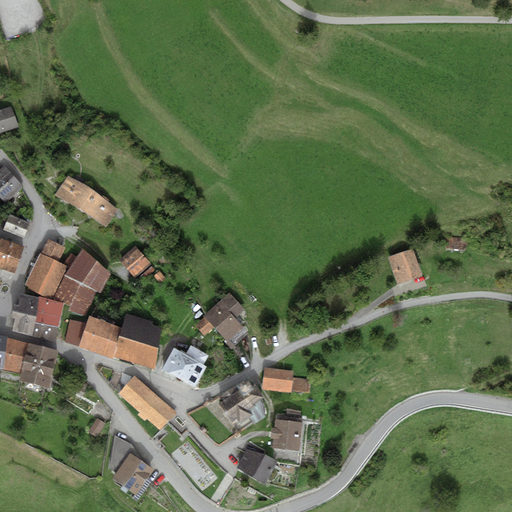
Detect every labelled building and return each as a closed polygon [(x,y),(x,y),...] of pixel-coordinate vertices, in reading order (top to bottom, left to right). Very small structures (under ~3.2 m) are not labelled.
[(11,106),(0,109),(0,132),(18,127),(11,106)] [(23,187),(4,166),(0,169),(0,196),(6,203),(23,187)] [(93,189),(68,176),(55,195),(80,209),(106,227),(118,209),(93,189)] [(30,222),(9,214),(3,228),(24,237),(30,222)] [(467,238),(446,236),(445,248),(466,250),(467,238)] [(24,247),(1,238),(0,241),(0,268),(14,273),(24,247)] [(66,248),(48,239),(25,285),(28,287),(27,289),(52,299),(68,267),(58,261),(66,248)] [(170,242),(166,245),(171,250),(174,247),(170,242)] [(135,246),(119,260),(134,278),(151,263),(135,246)] [(112,275),(82,249),(77,257),(71,267),(66,275),(97,291),(101,293),(112,275)] [(413,249),(388,257),(398,285),(423,276),(413,249)] [(71,267),(77,257),(72,253),(65,263),(71,267)] [(166,278),(160,271),(154,276),(160,283),(166,278)] [(97,291),(66,275),(54,299),(71,305),(69,311),(85,316),(97,291)] [(39,297),(20,293),(18,305),(14,304),(11,318),(15,318),(12,330),(32,335),(35,322),(39,297)] [(230,293),(203,316),(204,317),(214,328),(227,342),(243,327),(235,318),(245,310),(230,293)] [(39,297),(35,322),(58,327),(63,304),(39,297)] [(126,314),(122,328),(114,356),(155,369),(161,328),(153,325),(153,321),(126,314)] [(86,323),(70,319),(65,342),(113,359),(114,356),(122,328),(89,315),(86,323)] [(214,328),(204,317),(195,325),(204,336),(214,328)] [(58,327),(35,322),(32,335),(55,342),(58,327)] [(28,343),(8,338),(4,369),(21,374),(28,343)] [(173,345),(159,370),(197,391),(211,366),(207,364),(212,355),(190,342),(185,352),(173,345)] [(59,351),(28,343),(21,374),(19,381),(27,383),(26,387),(33,388),(34,384),(49,388),(59,351)] [(293,371),(265,368),(262,389),(292,393),(292,391),(309,393),(311,380),(293,378),(293,371)] [(176,413),(135,376),(118,394),(160,431),(176,413)] [(223,400),(219,403),(235,427),(239,424),(240,425),(249,418),(253,424),(254,425),(266,417),(264,405),(260,400),(264,397),(255,383),(252,385),(248,378),(220,397),(223,400)] [(85,393),(88,385),(81,382),(77,389),(85,393)] [(284,420),(275,419),(274,428),(271,428),(270,438),(273,438),(272,449),(299,452),(303,419),(284,417),(284,420)] [(105,424),(97,418),(87,432),(96,438),(105,424)] [(109,469),(116,472),(134,447),(132,445),(115,435),(109,469)] [(116,472),(112,478),(136,495),(155,470),(144,462),(145,461),(134,447),(116,472)] [(265,454),(247,449),(237,468),(266,484),(277,462),(265,454)]
